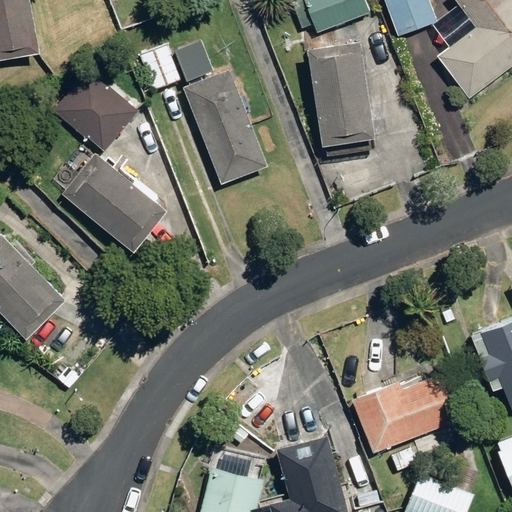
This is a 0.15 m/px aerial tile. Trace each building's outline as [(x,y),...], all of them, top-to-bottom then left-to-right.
[(0,0),(0,55),(40,48),(30,0),(0,0)] [(302,0),(314,30),(367,9),(363,0),(302,0)] [(382,0),(395,33),(434,19),(427,0),(382,0)] [(434,52),(465,94),(511,58),(511,0),(454,0),(472,22),(434,52)] [(207,31),(182,42),(196,75),(222,64),(207,31)] [(303,43),(319,140),(371,132),(355,34),(303,43)] [(141,52),(154,87),(182,76),(169,41),(141,52)] [(181,83),(218,180),(264,162),(227,65),(181,83)] [(96,112),(111,146),(147,131),(133,97),(96,112)] [(62,191),(133,247),(166,205),(95,148),(62,191)] [(0,307),(26,334),(66,293),(2,229),(0,230),(0,307)] [(502,383),(511,405),(511,404),(511,280),(511,281),(511,283),(511,314),(471,330),(489,375),(493,387),(502,383)] [(352,393),(373,448),(457,416),(440,371),(422,378),(421,374),(402,381),(399,375),(352,393)] [(224,426),(240,440),(248,430),(232,417),(224,426)] [(347,511),(327,431),(278,444),(292,494),(270,500),(271,505),(260,508),(261,511),(347,511)] [(497,447),(511,482),(511,432),(498,438),(501,445),(497,447)] [(392,451),(398,467),(418,459),(411,443),(392,451)] [(199,511),(255,511),(264,476),(240,470),(245,449),(228,445),(223,466),(211,464),(199,511)] [(405,507),(416,511),(464,511),(473,490),(471,489),(479,471),(456,462),(449,480),(421,469),(405,507)] [(366,493),(369,503),(380,500),(377,490),(366,493)]
